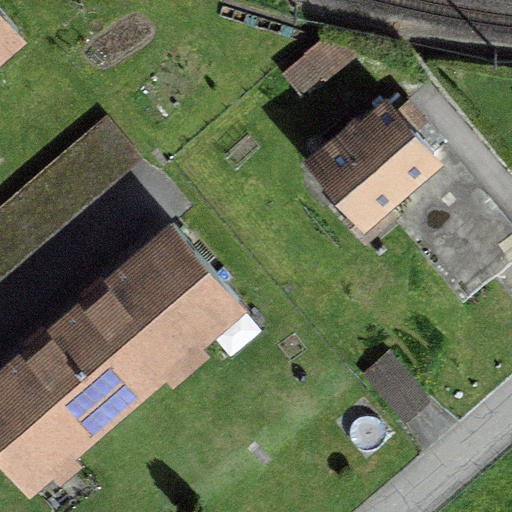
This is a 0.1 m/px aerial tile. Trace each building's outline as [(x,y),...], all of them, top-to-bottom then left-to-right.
[(0,9),(0,42),(16,28),(0,9)] [(407,99),(397,109),(388,99),(360,123),(355,117),(311,156),(361,213),(434,151),(412,126),(423,117),(407,99)] [(173,223),(49,330),(112,404),(163,360),(161,357),(190,332),(192,335),(236,297),(173,223)] [(49,330),(0,371),(0,446),(27,477),(51,457),(49,454),(62,442),(65,445),(112,404),(49,330)] [(365,371),(404,417),(427,397),(388,352),(365,371)]
